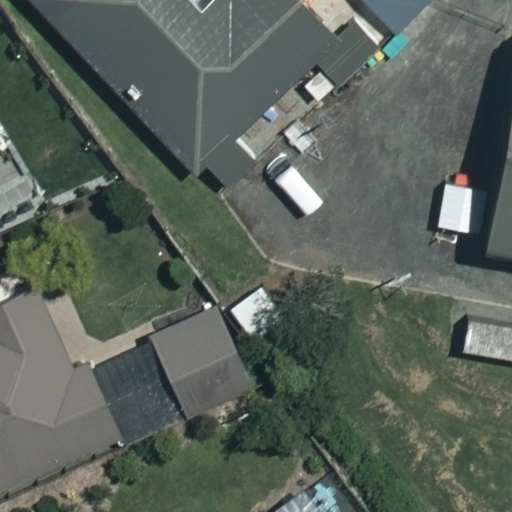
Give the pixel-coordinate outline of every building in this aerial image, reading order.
[(373,29),(347,0),(34,0),(196,184),(373,29)] [(361,0),(384,25),(411,0),(361,0)] [(511,69),(479,255),(511,261),(511,69)] [(0,312),(0,479),(244,371),(209,291),(62,355),(36,296),(0,312)] [(310,511),(292,487),(259,511),(310,511)]
